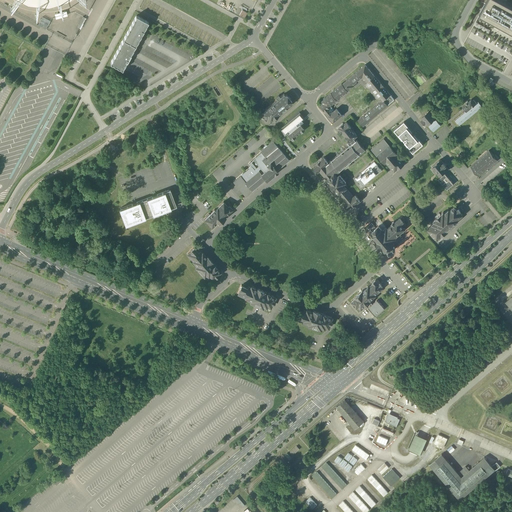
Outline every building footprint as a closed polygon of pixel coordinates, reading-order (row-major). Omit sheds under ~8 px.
[(14,0),(10,8),(11,9),(16,0),(36,0),(36,16),(37,16),(39,0),(48,1),(51,0),(56,0),(62,12),(63,14),(63,12),(59,0),(85,0),(87,1),(86,0),(14,0)] [(511,31),(511,9),(495,0),(487,0),(480,14),(511,31)] [(149,22),(137,15),(110,63),(122,70),(149,22)] [(473,26),(465,41),(510,66),(511,67),(511,35),(495,26),(489,35),(473,26)] [(370,71),(365,65),(342,84),(342,83),(331,93),(332,93),(337,100),(348,91),(348,90),(353,86),(352,85),(360,79),(380,102),(358,120),(363,126),(394,100),(390,94),(374,76),(370,71)] [(331,93),(322,101),(323,103),(321,106),(334,122),(342,115),(337,108),(332,112),(330,110),(328,108),(330,106),(337,100),(332,93),(331,93)] [(285,96),(284,94),(261,114),(266,119),(267,118),(270,122),(273,119),(273,120),(276,118),(275,117),(292,104),(291,102),(292,101),(286,95),(285,96)] [(471,99),(468,102),(465,104),(466,104),(462,106),(466,111),(475,104),(471,99)] [(466,111),(455,121),(457,124),(457,123),(459,125),(479,109),(482,107),(478,102),(475,104),(466,111)] [(429,112),(421,118),(423,120),(421,121),(424,126),(426,124),(428,126),(428,125),(434,120),(435,119),(429,112)] [(299,114),(281,129),(284,133),(286,132),(288,133),(299,124),(302,126),(305,124),(301,119),(303,118),(302,118),(299,114)] [(434,120),(428,125),(429,126),(429,127),(433,132),(441,125),(436,120),(435,121),(434,120)] [(347,121),(343,124),(341,126),(338,128),(339,129),(339,130),(342,133),(343,133),(347,138),(349,141),(348,142),(348,143),(357,135),(351,127),(347,121)] [(423,144),(404,122),(394,130),(413,153),(423,144)] [(288,133),(287,134),(292,140),(295,137),(295,136),(300,132),(304,129),(302,126),(299,124),(288,133)] [(357,135),(348,143),(350,145),(329,162),(324,157),(316,163),(317,164),(314,167),(318,172),(319,171),(326,179),(331,185),(331,186),(333,189),(333,188),(339,194),(346,202),(344,204),(348,209),(352,206),(352,207),(360,200),(355,195),(353,196),(346,188),(347,188),(344,184),(346,182),(340,174),(337,176),(334,173),(337,171),(338,172),(360,153),(365,149),(357,139),(356,140),(354,138),(357,135)] [(384,139),(371,149),(377,156),(378,155),(389,146),(384,139)] [(245,182),(245,183),(252,191),(266,180),(267,181),(274,175),(278,172),(277,170),(289,161),(272,141),(260,151),(261,152),(265,157),(262,159),(269,168),(264,172),(261,174),(259,171),(245,182)] [(389,146),(378,155),(385,163),(396,154),(389,145),(389,146)] [(489,150),(470,166),(479,176),(497,160),(489,150)] [(251,167),(240,176),(245,182),(259,171),(258,170),(260,168),(264,172),(269,168),(262,159),(265,157),(261,152),(253,159),(259,166),(256,168),(251,162),(249,164),(251,167)] [(404,165),(396,155),(397,154),(396,154),(385,163),(385,164),(386,163),(394,172),(397,169),(398,170),(404,165)] [(440,160),(439,160),(436,163),(432,166),(439,175),(440,175),(443,172),(444,173),(447,170),(449,169),(446,166),(446,165),(443,162),(441,159),(440,160)] [(374,161),(355,178),(357,181),(358,180),(363,186),(382,170),(374,161)] [(441,176),(438,179),(447,190),(454,184),(445,173),(441,176)] [(240,176),(233,182),(245,196),(252,191),(245,183),(245,182),(240,176)] [(170,189),(169,190),(163,192),(169,209),(175,207),(177,206),(170,189)] [(163,192),(146,198),(153,215),(169,209),(163,192)] [(143,199),(138,202),(144,218),(153,215),(146,198),(143,199)] [(144,218),(138,202),(120,208),(127,225),(144,218)] [(228,206),(223,202),(215,210),(214,209),(210,214),(209,213),(206,216),(207,217),(204,219),(212,227),(216,222),(218,224),(226,217),(225,216),(233,209),(229,205),(228,206)] [(448,209),(444,213),(443,212),(441,214),(436,218),(433,220),(434,222),(432,224),(427,228),(435,238),(436,237),(437,239),(438,238),(441,236),(442,235),(445,233),(444,233),(447,231),(447,230),(458,220),(457,219),(463,215),(460,211),(461,210),(459,208),(457,209),(454,206),(449,210),(448,209)] [(395,222),(394,221),(392,223),(392,224),(387,228),(395,237),(399,233),(405,228),(404,226),(406,224),(403,221),(405,219),(402,216),(401,218),(400,217),(395,222)] [(382,228),(379,225),(370,232),(373,236),(377,241),(375,242),(380,247),(381,246),(385,251),(386,250),(389,252),(390,253),(390,252),(391,252),(391,251),(391,250),(393,248),(393,249),(394,249),(395,249),(395,248),(395,247),(395,246),(393,244),(394,243),(392,240),(395,238),(395,237),(387,228),(386,227),(383,229),(382,228)] [(399,233),(395,237),(395,238),(396,238),(392,240),(394,243),(402,237),(399,233)] [(194,247),(190,250),(190,251),(187,254),(193,260),(193,261),(197,265),(195,267),(204,276),(205,277),(206,276),(208,277),(209,276),(212,279),(215,276),(216,277),(218,275),(218,274),(220,272),(217,268),(217,267),(207,256),(206,256),(202,252),(201,253),(200,251),(198,252),(194,247)] [(363,290),(355,297),(352,301),(357,306),(358,305),(361,309),(365,305),(366,306),(369,304),(368,303),(368,302),(370,301),(371,300),(370,299),(376,294),(382,288),(383,288),(381,286),(382,285),(377,279),(376,280),(372,282),(373,283),(369,287),(368,286),(363,290)] [(257,288),(251,286),(250,287),(248,286),(247,288),(241,285),(239,289),(240,289),(238,293),(246,297),(245,298),(251,300),(250,302),(262,308),(262,307),(263,308),(264,306),(266,307),(267,306),(270,308),(272,303),(273,304),(274,301),(275,297),(270,295),(270,294),(267,293),(268,293),(257,288)] [(377,300),(373,304),(370,301),(368,302),(371,305),(368,308),(375,317),(384,309),(377,300)] [(324,314),(312,310),(312,311),(306,309),(306,310),(303,310),(303,311),(296,309),(295,314),(294,318),(302,321),(302,322),(308,324),(308,325),(320,329),(321,329),(322,328),(324,328),(324,327),(328,328),(330,324),(331,321),(332,317),(326,315),(323,314),(324,314)] [(363,421),(345,400),(337,407),(338,408),(336,410),(337,411),(339,410),(350,422),(348,423),(349,425),(351,424),(355,428),(363,421)] [(397,417),(388,413),(386,420),(387,420),(386,422),(397,426),(400,419),(397,418),(397,417)] [(415,452),(420,454),(427,438),(421,436),(415,433),(408,449),(415,452)] [(434,443),(443,447),(447,438),(438,434),(434,443)] [(379,435),(377,441),(387,445),(389,438),(379,435)] [(355,444),(352,451),(368,459),(371,453),(355,444)] [(290,452),(293,455),(300,449),(297,445),(290,452)] [(349,452),(345,458),(355,464),(358,459),(349,452)] [(441,453),(429,464),(460,499),(495,469),(496,470),(501,466),(497,462),(492,466),(484,456),(469,469),(466,466),(458,472),(441,453)] [(349,471),(353,466),(339,455),(335,460),(349,471)] [(459,467),(471,459),(469,455),(457,463),(459,467)] [(348,484),(328,462),(322,466),(343,489),(348,484)] [(386,462),(378,469),(382,474),(390,467),(386,462)] [(362,463),(354,470),(358,475),(366,467),(362,463)] [(393,468),(383,476),(392,486),(401,477),(393,468)] [(333,498),(338,493),(317,471),(312,475),(333,498)] [(384,496),(389,492),(372,474),(367,479),(384,496)] [(372,507),(377,503),(361,485),(356,489),(372,507)] [(238,496),(234,499),(237,504),(240,502),(244,507),(246,505),(238,496)] [(311,496),(306,501),(313,509),(318,504),(311,496)]
